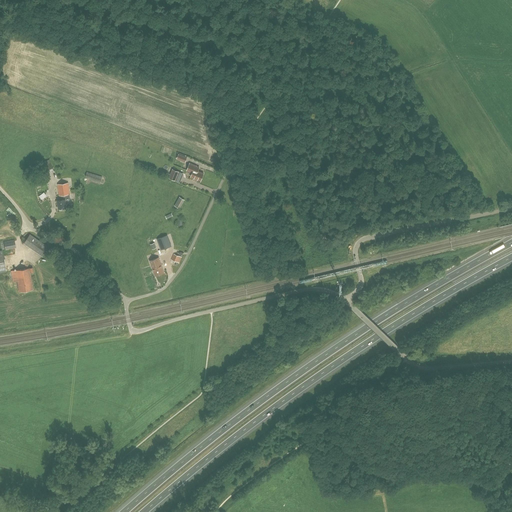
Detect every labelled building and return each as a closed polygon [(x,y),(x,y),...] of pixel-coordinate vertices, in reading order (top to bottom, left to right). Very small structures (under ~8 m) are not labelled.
[(176,159),(185,162),(187,157),(178,154),(176,159)] [(40,167),(42,171),(35,174),(37,179),(44,176),(54,172),(49,159),(39,164),(40,167)] [(197,179),(201,180),(203,174),(198,171),(199,167),(196,166),(190,163),(187,170),(192,172),(191,176),(194,178),(194,179),(197,180),(197,179)] [(168,178),(175,181),(179,171),(172,169),(168,178)] [(102,176),(86,172),(85,177),(100,181),(102,176)] [(36,193),(47,192),(47,183),(37,184),(37,182),(35,182),(36,193)] [(58,184),(59,195),(60,195),(60,199),(57,200),(59,208),(59,209),(60,210),(62,209),(62,208),(66,207),(65,203),(69,202),(69,199),(70,198),(68,183),(58,184)] [(185,200),(179,197),(174,206),(180,209),(185,200)] [(42,256),(48,248),(48,247),(30,234),(23,243),(42,256)] [(5,250),(16,248),(14,240),(4,242),(5,250)] [(171,260),(177,262),(179,256),(174,254),(171,260)] [(163,273),(159,261),(158,257),(150,260),(155,275),(163,273)] [(19,292),(32,290),(30,273),(33,272),(33,268),(11,271),(13,282),(17,281),(19,292)]
